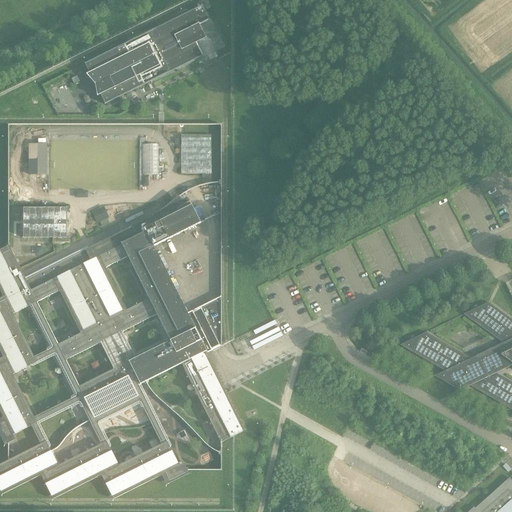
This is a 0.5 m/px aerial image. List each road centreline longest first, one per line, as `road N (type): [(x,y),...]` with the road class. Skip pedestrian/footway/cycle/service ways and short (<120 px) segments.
road 1 (residential): [(330,324),(353,360),(511,447)]
road 2 (unclassified): [(330,324),(511,233)]
road 3 (track): [(146,0),(0,73)]
